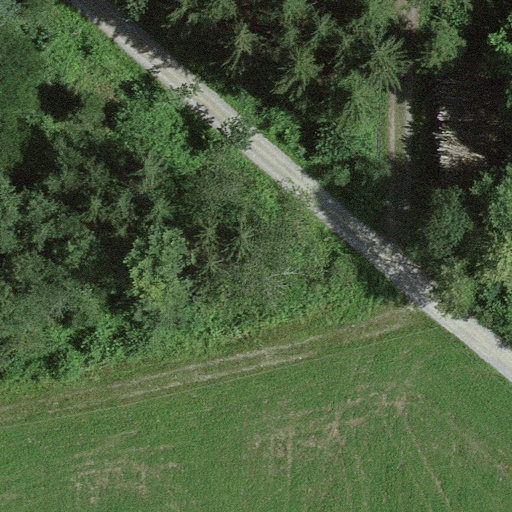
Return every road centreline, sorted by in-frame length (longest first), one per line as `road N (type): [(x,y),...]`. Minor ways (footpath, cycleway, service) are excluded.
road 1 (track): [(92,0),(511,361)]
road 2 (track): [(397,262),(415,0)]
